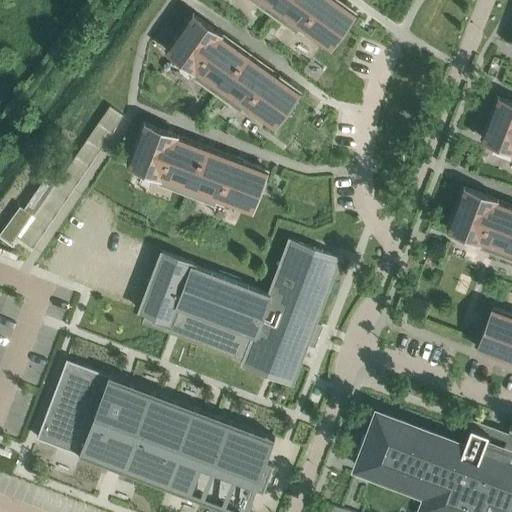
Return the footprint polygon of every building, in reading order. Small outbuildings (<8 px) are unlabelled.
[(252,0),(272,14),(281,0),(252,0)] [(341,0),(281,0),(272,14),(296,31),(300,25),(330,46),(356,10),(341,0)] [(216,92),(246,50),(192,12),(167,48),(197,70),(193,75),(216,92)] [(246,50),(216,92),(240,109),(244,103),(274,125),(300,89),(246,50)] [(511,100),(498,95),(482,137),(511,148),(511,100)] [(110,105),(19,237),(33,247),(123,114),(110,105)] [(189,190),(208,142),(146,119),(130,160),(165,173),(162,180),(189,190)] [(208,142),(189,190),(216,200),(219,194),(254,207),(269,165),(208,142)] [(507,257),(511,243),(511,203),(463,185),(448,227),(482,240),(480,247),(507,257)] [(20,205),(0,232),(0,235),(13,244),(11,242),(18,234),(20,235),(34,215),(24,207),(20,205)] [(243,363),(266,372),(276,376),(293,382),(341,257),(324,250),(314,247),(290,238),(269,292),(195,264),(196,262),(162,249),(140,308),(147,311),(144,320),(244,358),(243,363)] [(511,359),(511,312),(493,305),(477,347),(511,359)] [(59,376),(37,436),(238,511),(245,511),(255,488),(263,492),(273,465),(265,461),(275,435),(77,360),(67,357),(59,376)] [(377,410),(357,465),(427,491),(422,505),(425,506),(440,511),(511,511),(511,460),(510,460),(504,458),(508,448),(497,444),(500,435),(489,431),(489,430),(471,423),(464,443),(459,440),(377,410)] [(354,511),(326,501),(321,511),(354,511)]
